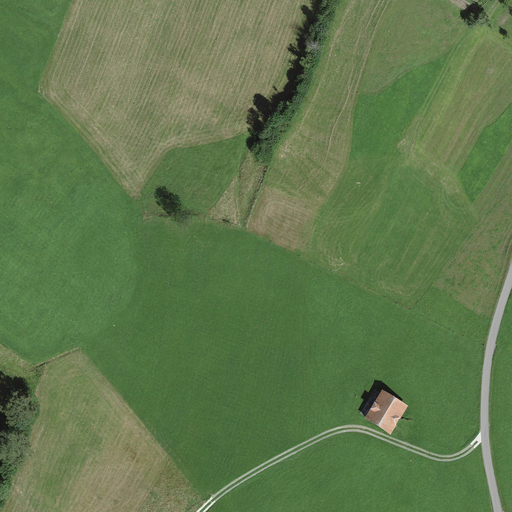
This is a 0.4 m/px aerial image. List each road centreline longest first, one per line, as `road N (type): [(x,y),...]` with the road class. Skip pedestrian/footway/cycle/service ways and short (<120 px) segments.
road 1 (track): [(201,511),(229,487),(331,431),(358,427),(441,457),(485,433)]
road 2 (residential): [(500,511),(484,427),(485,383),(511,278)]
